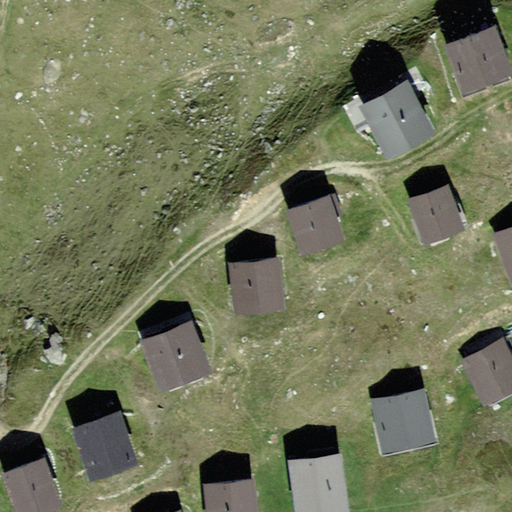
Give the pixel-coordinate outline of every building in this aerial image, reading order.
[(493,72),(480,29),(434,43),(447,86),(493,72)] [(422,139),(393,92),(343,123),(372,170),(422,139)] [(450,218),(436,185),(402,200),(417,233),(450,218)] [(329,239),(318,200),(284,210),(294,249),(329,239)] [(511,273),(511,226),(491,233),(504,276),(511,273)] [(272,303),(271,262),(235,263),(237,305),(272,303)] [(197,367),(182,325),(138,340),(152,383),(197,367)] [(511,374),(511,365),(500,338),(458,356),(473,390),(511,374)] [(423,439),(416,396),(363,404),(369,447),(423,439)] [(123,454),(105,416),(64,436),(82,474),(123,454)] [(331,511),(334,511),(331,459),(290,461),(293,511),(331,511)] [(37,511),(51,507),(35,462),(0,474),(0,482),(10,511),(37,511)] [(244,511),(243,480),(201,482),(201,511),(244,511)]
